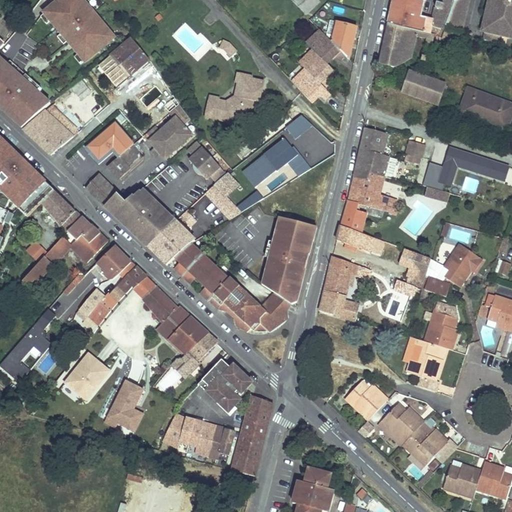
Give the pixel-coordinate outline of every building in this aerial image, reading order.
[(116,42),(80,0),(69,0),(46,19),(85,67),(116,42)] [(318,2),(316,0),(294,0),(293,1),(304,13),(305,14),(318,2)] [(421,17),(425,0),(424,0),(394,0),(390,23),(431,34),(433,26),(445,29),(447,25),(448,26),(456,3),(447,0),(438,0),(434,20),(421,17)] [(471,0),(456,0),(457,1),(456,3),(448,26),(465,32),(471,0)] [(511,0),(488,0),(488,4),(493,6),(491,16),(487,15),(483,31),(485,32),(483,39),(497,45),(499,35),(508,37),(511,22),(511,0)] [(434,36),(435,35),(431,34),(390,23),(380,64),(394,68),(404,62),(406,51),(413,52),(416,37),(427,39),(422,61),(428,62),(434,36)] [(349,60),(357,29),(337,24),(334,36),(327,35),(326,36),(345,56),(349,60)] [(443,40),(460,47),(464,36),(446,30),(443,40)] [(307,44),(313,50),(300,63),(306,69),(292,82),(312,103),(318,98),(316,96),(318,94),(320,96),(324,100),(330,94),(324,88),(330,83),(325,79),(324,77),(326,75),(328,76),(333,71),(327,64),(332,59),(331,57),(333,55),(334,57),(339,62),(345,56),(326,36),(321,31),(307,44)] [(116,87),(149,61),(131,39),(99,66),(116,87)] [(227,54),(234,61),(240,56),(232,48),(226,45),(223,52),(227,54)] [(412,53),(413,52),(406,51),(404,62),(411,59),(411,58),(412,53)] [(0,64),(0,112),(24,134),(51,109),(1,62),(0,64)] [(440,106),(447,86),(410,72),(402,93),(427,102),(425,106),(434,110),(436,105),(440,106)] [(236,82),(238,83),(239,80),(251,83),(252,78),(252,76),(238,73),(236,82)] [(209,101),(206,117),(230,122),(253,108),(250,104),(251,100),(255,100),(260,102),(265,81),(252,78),(251,83),(239,80),(238,83),(235,96),(227,101),(219,99),(218,103),(209,101)] [(76,93),(86,85),(82,81),(72,89),(76,93)] [(82,100),(91,92),(86,85),(76,93),(82,100)] [(507,131),(511,117),(511,105),(469,89),(460,113),(507,131)] [(166,159),(191,136),(179,122),(187,115),(180,105),(171,113),(175,119),(150,142),(156,149),(157,150),(160,153),(166,159)] [(50,158),(71,140),(69,138),(75,134),(76,133),(51,109),(24,134),(50,158)] [(254,165),(242,171),(245,178),(254,187),(265,185),(278,173),(289,167),(298,177),(311,170),(308,164),(317,163),(327,153),(326,146),(318,150),(319,157),(306,159),(315,151),(312,147),(320,143),(311,135),(300,140),(296,141),(305,133),(314,128),(303,115),(295,119),(282,131),(283,138),(254,165)] [(134,145),(116,123),(87,147),(99,161),(114,149),(120,157),(130,148),(134,145)] [(156,127),(144,134),(148,139),(159,132),(156,127)] [(384,178),(389,158),(383,155),(385,148),(389,135),(365,128),(355,178),(367,181),(369,174),(384,178)] [(0,232),(4,223),(9,213),(9,212),(5,211),(9,201),(27,218),(28,217),(54,192),(0,139),(0,232)] [(422,160),(426,146),(411,142),(407,155),(408,156),(406,162),(418,165),(420,159),(422,160)] [(195,143),(187,151),(193,158),(189,161),(193,165),(193,168),(195,172),(198,175),(200,176),(203,177),(207,181),(210,177),(217,184),(225,177),(195,143)] [(128,165),(138,157),(130,148),(120,157),(107,168),(118,180),(131,168),(128,165)] [(389,158),(392,151),(385,148),(383,155),(389,158)] [(451,187),(457,168),(469,171),(472,163),(480,166),(478,174),(505,182),(509,168),(450,150),(444,169),(430,164),(423,188),(427,189),(443,193),(445,186),(451,187)] [(478,174),(480,166),(472,163),(469,171),(478,174)] [(293,201),(329,179),(330,174),(324,164),(279,191),(288,205),(293,201)] [(163,191),(176,180),(171,174),(159,185),(163,191)] [(238,185),(228,174),(225,177),(217,184),(211,190),(221,201),(226,196),(238,186),(238,185)] [(380,195),(385,178),(384,178),(369,174),(367,181),(355,178),(349,202),(360,205),(390,213),(389,215),(396,216),(398,210),(393,209),(396,200),(380,195)] [(118,193),(100,175),(85,187),(105,206),(118,193)] [(176,221),(142,188),(126,202),(118,193),(105,206),(123,224),(142,242),(147,247),(176,221)] [(443,193),(427,189),(425,197),(443,202),(445,193),(443,193)] [(211,190),(206,194),(229,220),(241,213),(226,196),(221,201),(211,190)] [(76,213),(65,202),(54,192),(28,217),(35,224),(41,217),(41,216),(48,210),(62,226),(76,213)] [(238,206),(243,214),(264,199),(258,192),(238,206)] [(367,215),(357,213),(360,205),(349,202),(344,220),(364,225),(367,215)] [(196,221),(187,211),(181,216),(190,226),(196,221)] [(13,215),(9,213),(4,223),(9,225),(13,215)] [(69,233),(82,219),(76,213),(62,226),(68,234),(69,233)] [(280,232),(283,218),(279,217),(275,231),(276,231),(280,232)] [(297,302),(305,268),(300,267),(302,260),(304,253),(309,254),(316,226),(283,218),(280,232),(276,231),(274,242),(271,251),(270,258),(266,271),(270,272),(266,287),(274,292),(291,305),(297,302)] [(100,234),(92,226),(91,227),(82,219),(69,233),(77,241),(82,236),(89,244),(100,234)] [(362,233),(364,225),(344,220),(342,226),(342,227),(361,234),(362,233)] [(175,258),(191,244),(195,241),(176,221),(147,247),(166,266),(169,264),(175,258)] [(385,242),(375,239),(361,234),(342,227),(338,241),(348,245),(358,248),(371,253),(371,252),(381,255),(385,242)] [(89,244),(82,236),(77,241),(71,247),(87,263),(108,241),(100,234),(89,244)] [(506,257),(511,240),(511,238),(509,237),(502,255),(506,257)] [(271,251),(274,242),(269,240),(265,256),(270,258),(271,251)] [(27,252),(39,264),(49,254),(36,242),(27,252)] [(228,280),(191,244),(175,258),(180,263),(182,265),(183,266),(177,271),(177,272),(187,281),(193,275),(196,278),(206,287),(207,288),(209,290),(203,296),(208,301),(222,286),(228,280)] [(356,253),(358,248),(348,245),(347,249),(346,250),(356,253)] [(473,274),(483,260),(462,245),(441,274),(459,288),(470,272),(473,274)] [(131,263),(114,246),(84,276),(89,281),(92,278),(93,279),(103,269),(105,271),(112,279),(120,273),(131,263)] [(423,287),(432,260),(405,250),(400,264),(413,269),(408,281),(423,287)] [(345,302),(351,276),(359,278),(361,268),(334,257),(320,312),(332,316),(335,309),(335,308),(342,310),(340,318),(356,322),(360,306),(345,302)] [(174,269),(180,263),(175,258),(169,264),(174,269)] [(507,277),(511,265),(504,262),(500,274),(507,277)] [(124,280),(136,267),(131,263),(120,273),(120,276),(124,280)] [(177,271),(183,266),(182,265),(180,263),(174,269),(177,272),(177,271)] [(121,298),(132,288),(134,289),(146,277),(136,267),(124,280),(110,294),(109,293),(98,305),(93,299),(83,310),(79,316),(87,323),(85,325),(94,333),(100,325),(115,306),(121,298)] [(266,287),(270,272),(266,271),(265,271),(262,284),(266,287)] [(190,284),(196,278),(193,275),(187,281),(190,284)] [(142,299),(155,286),(146,277),(134,289),(132,288),(121,298),(130,306),(136,306),(142,299)] [(206,287),(196,278),(190,284),(200,293),(206,287)] [(289,318),(288,310),(270,299),(269,298),(261,307),(253,299),(231,278),(228,280),(222,286),(208,301),(218,310),(228,313),(228,312),(231,309),(237,315),(236,315),(235,317),(237,327),(248,332),(252,328),(254,330),(261,323),(267,330),(269,332),(289,318)] [(447,298),(451,284),(430,278),(425,291),(447,298)] [(178,308),(155,286),(142,299),(162,323),(178,308)] [(203,296),(209,290),(207,288),(206,287),(200,293),(203,296)] [(291,305),(274,292),(269,298),(270,299),(288,310),(291,305)] [(58,310),(67,301),(61,295),(52,305),(58,310)] [(511,332),(511,301),(496,296),(488,320),(499,323),(505,326),(506,326),(505,330),(511,332)] [(439,304),(436,313),(435,315),(433,323),(426,343),(440,347),(453,351),(458,336),(453,334),(455,330),(458,320),(457,310),(439,304)] [(114,321),(122,311),(115,306),(100,325),(107,330),(110,326),(115,330),(120,325),(119,325),(114,321)] [(179,328),(190,317),(179,307),(178,308),(162,323),(160,326),(168,334),(176,326),(179,328)] [(340,318),(342,310),(335,308),(335,309),(332,316),(333,316),(339,318),(340,318)] [(237,315),(231,309),(228,312),(228,313),(229,313),(233,318),(234,318),(235,317),(236,315),(237,315)] [(48,310),(0,365),(0,367),(20,384),(30,372),(20,363),(34,347),(44,355),(51,346),(39,336),(55,317),(48,310)] [(237,327),(235,317),(234,318),(233,318),(229,313),(228,313),(218,310),(237,327)] [(127,315),(122,311),(114,321),(119,325),(120,325),(127,315)] [(433,323),(435,315),(426,312),(423,319),(424,319),(432,323),(433,323)] [(185,356),(208,334),(190,317),(179,328),(178,329),(168,339),(168,340),(185,356)] [(168,339),(178,329),(179,328),(176,326),(168,334),(160,326),(157,329),(168,340),(168,339)] [(216,343),(208,334),(185,356),(183,358),(175,359),(170,366),(178,373),(185,380),(198,366),(196,364),(216,343)] [(435,365),(437,359),(437,358),(440,347),(426,343),(417,340),(407,373),(422,378),(419,388),(436,393),(439,383),(436,382),(442,367),(435,365)] [(59,386),(90,404),(111,370),(88,355),(82,364),(75,360),(59,386)] [(442,367),(443,361),(437,358),(437,359),(435,365),(442,367)] [(228,368),(222,363),(198,386),(206,393),(231,412),(241,398),(238,396),(234,393),(237,389),(239,390),(244,383),(243,378),(229,366),(228,368)] [(250,380),(230,364),(229,366),(243,378),(244,383),(239,390),(237,389),(234,393),(238,396),(250,380)] [(145,414),(136,410),(145,390),(124,381),(105,425),(116,430),(118,427),(136,435),(145,414)] [(369,421),(389,400),(377,389),(374,392),(370,389),(363,382),(346,399),(369,421)] [(254,477),(272,404),(253,396),(231,470),(254,477)] [(419,428),(424,423),(425,423),(414,412),(410,416),(406,412),(398,405),(382,422),(404,444),(406,442),(419,428)] [(414,412),(410,408),(406,412),(410,416),(414,412)] [(203,424),(185,419),(185,420),(184,425),(181,423),(183,419),(175,415),(162,442),(178,450),(179,443),(188,446),(197,448),(195,454),(207,457),(219,460),(220,453),(229,456),(235,431),(225,429),(224,435),(221,434),(222,428),(206,424),(205,430),(202,430),(203,424)] [(367,423),(358,433),(365,439),(374,430),(367,423)] [(429,438),(434,432),(424,423),(419,428),(429,437),(429,438)] [(425,467),(449,443),(436,430),(434,432),(429,438),(429,437),(419,428),(406,442),(419,455),(418,455),(416,457),(415,458),(425,467)] [(419,455),(406,442),(404,444),(403,445),(415,458),(416,457),(418,455),(419,455)] [(422,471),(425,467),(415,458),(412,462),(422,471)] [(73,477),(76,464),(64,460),(60,473),(73,477)] [(439,465),(435,461),(429,467),(432,470),(433,471),(439,465)] [(506,500),(511,481),(511,476),(504,474),(500,473),(501,468),(486,463),(482,472),(477,490),(506,500)] [(477,490),(482,472),(467,467),(466,471),(461,469),(451,466),(444,489),(474,499),(477,490)] [(328,511),(334,492),(328,490),(332,476),(310,469),(306,484),(299,482),(292,504),(299,506),(297,511),(328,511)] [(420,487),(434,472),(433,471),(432,470),(418,485),(420,487)]
